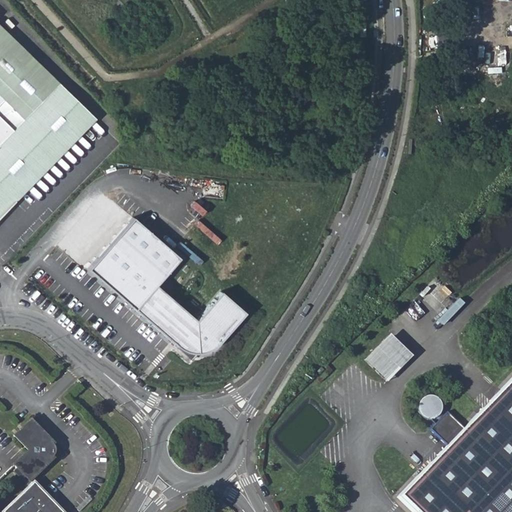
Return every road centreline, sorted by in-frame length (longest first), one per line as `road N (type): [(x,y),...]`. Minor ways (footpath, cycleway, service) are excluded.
road 1 (tertiary): [(279,355),(363,203),(392,74),(394,0)]
road 2 (unknown): [(0,376),(80,456),(62,489)]
road 3 (unclassified): [(0,317),(39,326),(104,376)]
